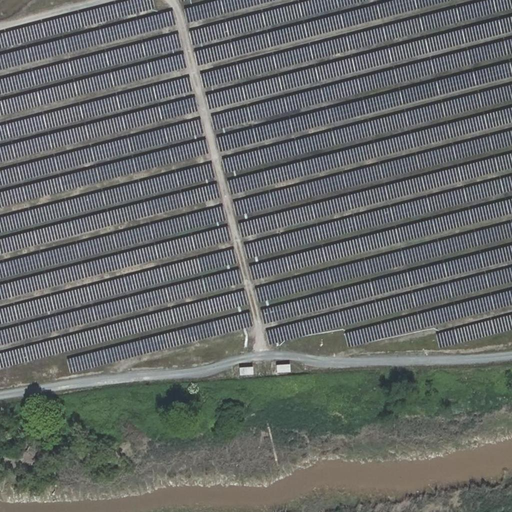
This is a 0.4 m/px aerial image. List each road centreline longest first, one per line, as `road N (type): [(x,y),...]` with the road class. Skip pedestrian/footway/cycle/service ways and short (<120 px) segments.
road 1 (track): [(0,350),(511,217)]
road 2 (track): [(0,166),(511,33)]
road 3 (track): [(511,172),(0,304)]
road 4 (track): [(511,126),(0,257)]
road 5 (track): [(0,210),(511,79)]
road 6 (track): [(0,395),(269,352),(333,360),(511,354)]
road 7 (track): [(462,0),(0,119)]
road 8 (track): [(511,263),(135,357),(104,380)]
road 9 (track): [(269,352),(171,0)]
road 10 (track): [(0,73),(286,0)]
road 11 (track): [(333,360),(511,307)]
